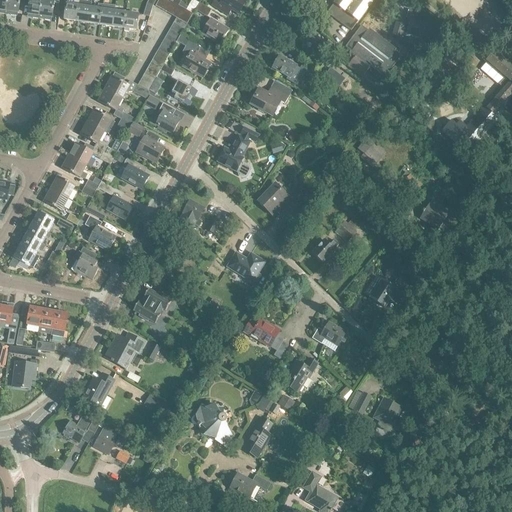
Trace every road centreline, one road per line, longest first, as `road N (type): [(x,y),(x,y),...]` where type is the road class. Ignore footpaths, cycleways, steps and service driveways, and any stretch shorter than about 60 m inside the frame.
road 1 (residential): [(401,368),(186,165)]
road 2 (residential): [(38,168),(100,50),(0,36)]
road 3 (unclassified): [(186,165),(277,0)]
road 4 (residential): [(197,511),(30,473)]
road 5 (unclassified): [(15,433),(59,394),(110,306)]
road 6 (unclassified): [(110,306),(186,165)]
road 7 (track): [(511,477),(401,368)]
